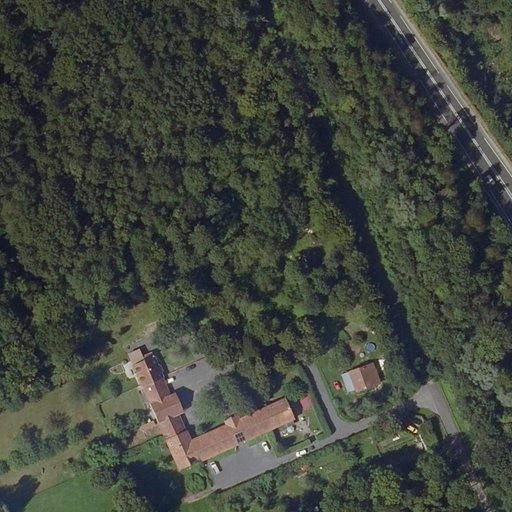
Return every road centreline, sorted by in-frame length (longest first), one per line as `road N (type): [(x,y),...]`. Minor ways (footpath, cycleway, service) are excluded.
road 1 (unclassified): [(486,511),(261,0)]
road 2 (primary): [(376,0),(511,198)]
road 3 (track): [(0,140),(162,0)]
